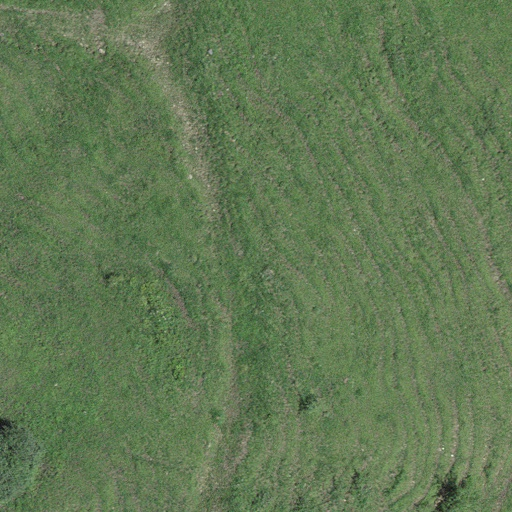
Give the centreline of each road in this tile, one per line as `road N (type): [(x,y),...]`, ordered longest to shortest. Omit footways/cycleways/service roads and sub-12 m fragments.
road 1 (track): [(215,511),(236,427),(236,303),(198,132),(136,36),(173,0)]
road 2 (track): [(0,11),(136,36)]
